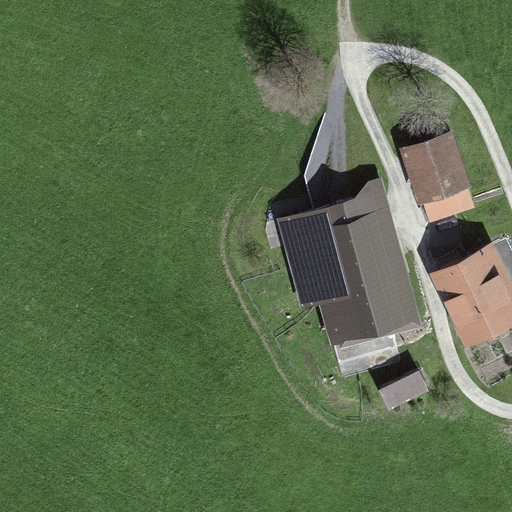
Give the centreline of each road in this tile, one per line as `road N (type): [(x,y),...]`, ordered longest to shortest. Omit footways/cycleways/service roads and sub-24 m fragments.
road 1 (track): [(351,55),(456,376),(494,412),(511,415)]
road 2 (track): [(511,191),(460,89),(423,65),(351,55)]
